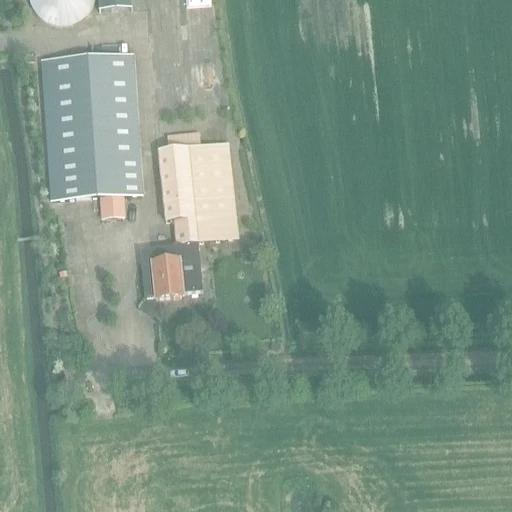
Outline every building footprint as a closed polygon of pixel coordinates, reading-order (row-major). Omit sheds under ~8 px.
[(36,0),(37,0),(39,2),(42,4),(44,6),(47,7),(50,8),(53,9),(57,9),(60,9),(63,9),(66,9),(69,8),(72,7),(75,5),(78,4),(80,2),(82,0),(36,0)] [(98,0),(99,14),(131,12),(130,0),(98,0)] [(42,64),(50,204),(101,201),(102,222),(122,221),(121,199),(141,198),(133,58),(42,64)] [(160,122),(161,136),(209,134),(208,120),(160,122)] [(165,224),(175,223),(177,249),(140,253),(144,301),(154,300),(154,303),(204,299),(199,249),(236,245),(226,148),(158,155),(165,224)]
